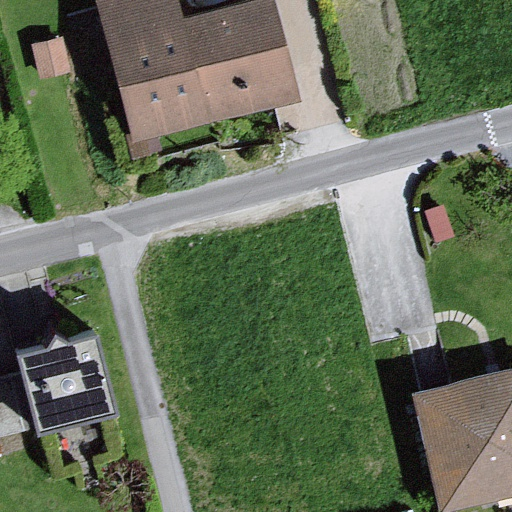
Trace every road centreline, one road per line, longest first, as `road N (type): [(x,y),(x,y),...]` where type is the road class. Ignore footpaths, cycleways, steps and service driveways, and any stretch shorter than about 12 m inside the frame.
road 1 (residential): [(0,262),(511,131)]
road 2 (unknown): [(343,175),(291,0)]
